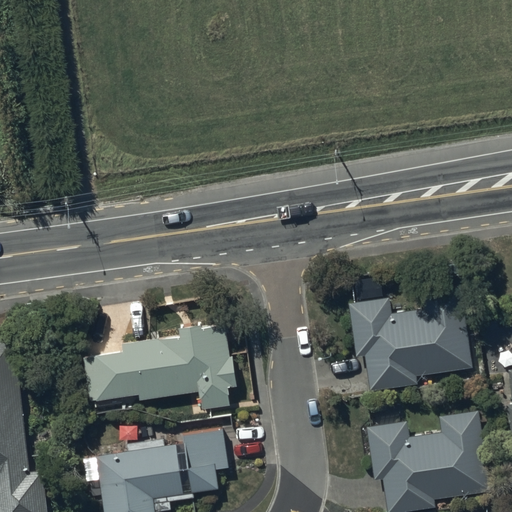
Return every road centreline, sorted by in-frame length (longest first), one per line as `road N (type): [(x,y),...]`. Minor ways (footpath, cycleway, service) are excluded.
road 1 (residential): [(273,214),(297,451),(284,511)]
road 2 (secondary): [(273,214),(0,255)]
road 3 (secondary): [(511,182),(273,214)]
